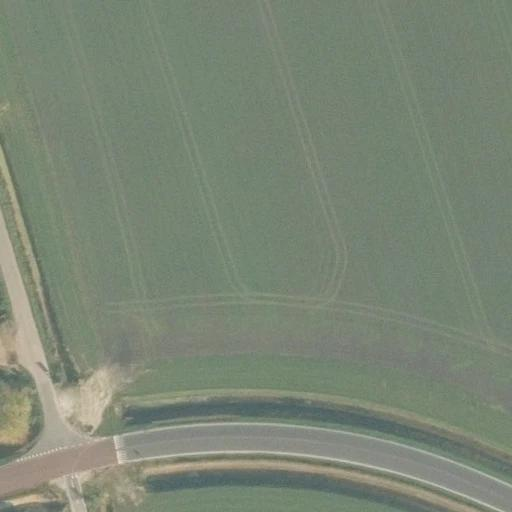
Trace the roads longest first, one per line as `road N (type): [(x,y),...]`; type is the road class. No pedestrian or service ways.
road 1 (secondary): [(511,500),(412,460),(313,439),(160,440),(62,459)]
road 2 (unclassified): [(62,459),(0,241)]
